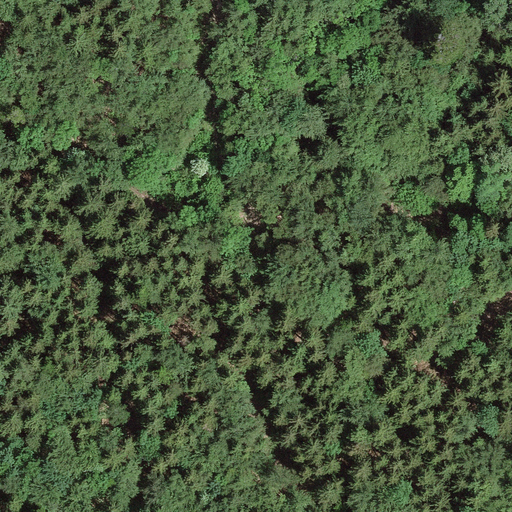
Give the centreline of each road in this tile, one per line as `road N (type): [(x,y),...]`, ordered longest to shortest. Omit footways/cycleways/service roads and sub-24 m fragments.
road 1 (track): [(454,511),(368,382),(329,344),(53,142),(0,94)]
road 2 (track): [(135,511),(113,252)]
